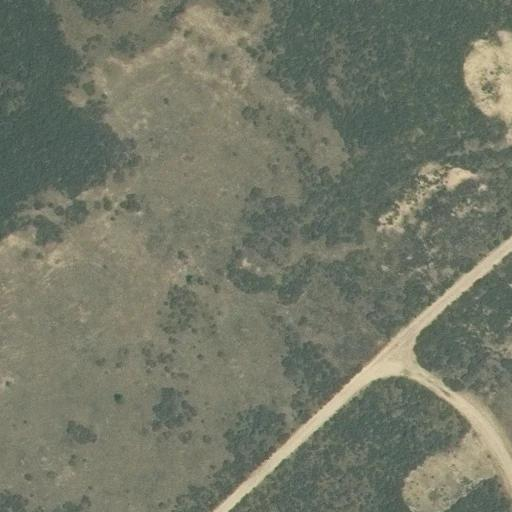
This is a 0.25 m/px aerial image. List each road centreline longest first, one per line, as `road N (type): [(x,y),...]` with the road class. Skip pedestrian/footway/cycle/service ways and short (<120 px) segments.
road 1 (track): [(227,511),(511,251)]
road 2 (track): [(393,358),(481,417),(511,478)]
